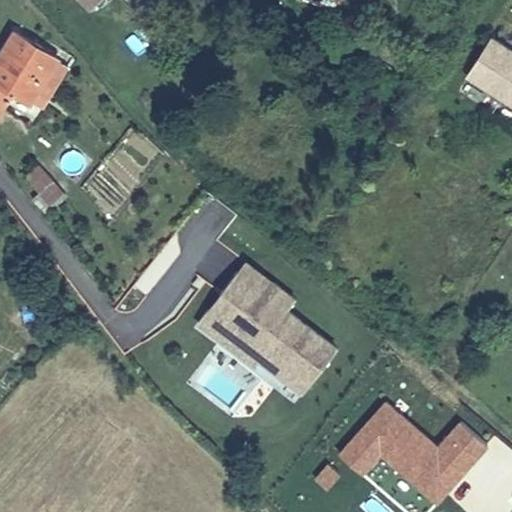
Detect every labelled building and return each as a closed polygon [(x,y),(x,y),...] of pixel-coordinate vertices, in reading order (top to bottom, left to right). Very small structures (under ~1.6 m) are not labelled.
[(0,119),(9,104),(23,113),(50,66),(58,53),(18,30),(0,62),(0,119)] [(511,111),(511,56),(485,39),(461,78),(511,111)] [(23,113),(33,118),(60,72),(50,66),(23,113)] [(47,166),(26,177),(44,212),(66,201),(47,166)] [(189,217),(212,239),(235,215),(212,193),(189,217)] [(300,297),(246,257),(196,320),(255,368),(261,361),(286,381),(281,388),(298,401),(341,345),(291,308),(300,297)]
